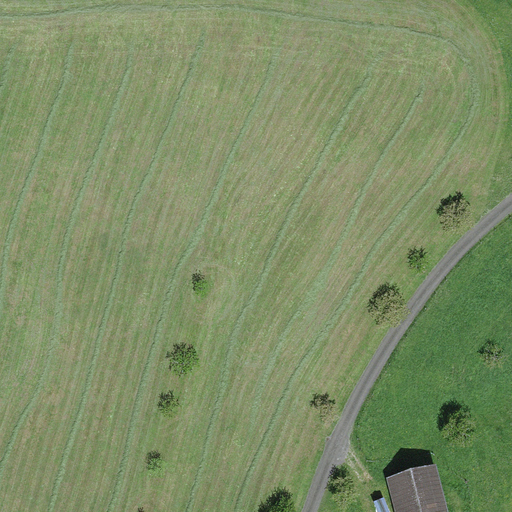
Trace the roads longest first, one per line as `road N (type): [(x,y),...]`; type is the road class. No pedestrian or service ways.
road 1 (motorway): [(462,511),(305,0)]
road 2 (motorway): [(157,0),(216,258),(290,511)]
road 3 (unclassified): [(307,511),(405,318),(465,243),(511,201)]
road 4 (motorway): [(0,339),(17,511)]
